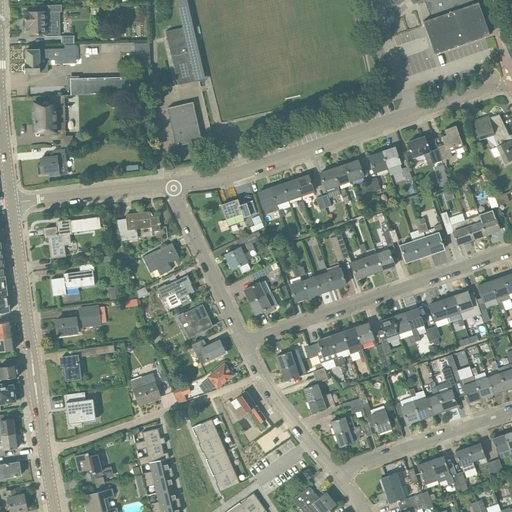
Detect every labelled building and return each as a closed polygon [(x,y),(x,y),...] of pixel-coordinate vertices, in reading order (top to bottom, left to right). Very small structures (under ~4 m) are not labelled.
[(477,0),(392,0),(393,3),(400,0),(409,0),(411,1),(413,5),(418,3),(426,0),(432,18),(423,21),(434,54),(489,35),(477,0)] [(49,6),(49,11),(25,12),(25,27),(29,27),(29,35),(45,34),(45,36),(61,35),(60,12),(62,12),(62,5),(49,6)] [(178,85),(196,81),(183,28),(165,32),(169,47),(171,59),(178,85)] [(61,44),(74,44),(74,36),(61,36),(61,44)] [(136,68),(151,67),(150,43),(134,43),(136,68)] [(40,50),(40,49),(26,50),(26,63),(24,63),(24,64),(22,67),(22,70),(25,73),(40,73),(47,72),(47,61),(76,60),(76,45),(65,46),(65,49),(47,50),(40,50)] [(101,46),(78,45),(78,59),(101,60),(101,46)] [(70,96),(130,94),(130,77),(70,79),(70,96)] [(50,102),(34,103),(35,133),(37,136),(39,136),(40,133),(65,132),(64,96),(50,96),(50,102)] [(199,141),(191,103),(193,102),(168,108),(176,146),(201,141),(201,140),(199,141)] [(505,164),(511,160),(511,139),(511,140),(499,115),(489,118),(488,117),(473,122),(479,140),(493,136),(497,147),(505,164)] [(441,161),(446,160),(452,158),(450,152),(463,148),(456,126),(444,130),(446,136),(442,138),(444,145),(437,147),(438,149),(437,149),(441,161)] [(61,147),(72,147),(72,136),(60,136),(61,147)] [(441,161),(437,149),(430,151),(425,137),(407,143),(412,157),(423,153),(428,166),(441,161)] [(394,148),(382,152),(388,168),(400,164),(394,148)] [(66,165),(65,156),(64,150),(53,151),(54,157),(40,159),(42,174),(49,173),(49,176),(59,175),(58,166),(66,165)] [(388,168),(382,152),(369,156),(375,173),(388,168)] [(345,165),(350,181),(363,177),(358,160),(345,165)] [(443,164),(436,165),(439,181),(446,180),(443,164)] [(339,185),(350,181),(345,165),(333,169),(339,185)] [(406,181),(412,179),(408,167),(401,169),(406,181)] [(327,195),(329,198),(341,194),(340,190),(339,185),(333,169),(320,173),(326,190),(325,190),(327,195)] [(308,175),(295,180),(301,196),(314,192),(308,175)] [(371,179),(375,191),(376,195),(382,193),(376,178),(371,179)] [(375,191),(371,179),(365,182),(369,193),(375,191)] [(283,184),(289,200),(301,196),(295,180),(283,184)] [(270,188),(276,205),(289,200),(283,184),(270,188)] [(276,205),(270,188),(258,193),(265,214),(278,210),(276,205)] [(482,189),(488,207),(497,204),(491,190),(482,189)] [(509,202),(506,193),(496,197),(499,205),(509,202)] [(322,197),(326,208),(331,206),(329,198),(327,195),(322,197)] [(322,197),(316,199),(320,210),(321,210),(325,209),(326,208),(322,197)] [(240,205),(238,199),(221,205),(229,227),(245,221),(244,218),(256,213),(252,201),(240,205)] [(479,216),(485,235),(499,230),(493,211),(479,216)] [(150,217),(149,212),(126,215),(127,220),(116,221),(121,242),(137,240),(136,229),(151,227),(151,232),(161,231),(159,216),(150,217)] [(448,234),(453,232),(457,245),(471,240),(465,221),(451,226),(450,223),(446,212),(440,214),(444,225),(445,227),(448,234)] [(99,215),(70,219),(72,233),(101,229),(99,215)] [(471,240),(485,235),(479,216),(472,218),(465,220),(465,221),(471,240)] [(414,220),(419,234),(423,233),(419,220),(418,218),(414,220)] [(419,220),(423,233),(428,231),(423,218),(419,220)] [(70,243),(69,234),(72,233),(70,219),(57,221),(58,227),(44,229),(45,237),(49,236),(51,257),(65,255),(64,244),(70,243)] [(264,227),(262,222),(250,228),(253,233),(264,227)] [(434,227),(436,234),(425,238),(431,254),(443,249),(441,241),(445,239),(440,225),(434,227)] [(388,232),(392,244),(398,242),(394,230),(388,232)] [(251,269),(247,262),(248,261),(247,261),(251,259),(248,253),(255,249),(252,244),(259,241),(258,239),(258,238),(256,232),(238,240),(241,247),(225,255),(232,269),(239,266),(242,273),(251,269)] [(392,244),(388,232),(383,234),(387,245),(392,244)] [(335,237),(342,255),(343,260),(349,258),(341,235),(335,237)] [(343,260),(342,255),(335,237),(329,239),(338,262),(343,260)] [(413,242),(419,258),(431,254),(425,238),(413,242)] [(419,258),(413,242),(400,246),(406,262),(419,258)] [(159,276),(171,270),(168,264),(179,259),(172,243),(142,258),(150,273),(153,272),(156,278),(159,276)] [(389,250),(376,255),(382,271),(394,266),(389,250)] [(364,259),(369,275),(382,271),(376,255),(364,259)] [(369,275),(364,259),(351,263),(356,279),(369,275)] [(53,296),(66,295),(65,289),(89,286),(95,286),(93,272),(95,271),(94,264),(79,266),(79,272),(63,274),(64,278),(51,280),(53,296)] [(270,265),(249,275),(252,281),(273,271),(271,266),(270,265)] [(340,269),(328,273),(333,289),(346,285),(340,269)] [(315,277),(321,293),(333,289),(328,273),(315,277)] [(511,273),(502,277),(508,293),(511,291),(511,273)] [(194,292),(191,285),(191,284),(187,275),(186,275),(187,276),(166,286),(165,284),(156,289),(157,289),(162,301),(166,300),(170,307),(181,302),(180,299),(194,292)] [(302,282),(300,277),(290,281),(291,285),(290,286),(296,302),(308,297),(303,281),(302,282)] [(308,297),(321,293),(315,277),(303,281),(308,297)] [(501,314),(501,315),(506,314),(505,311),(511,308),(511,305),(507,293),(508,293),(502,277),(490,281),(496,298),(495,298),(501,314)] [(244,291),(249,302),(270,292),(265,282),(260,284),(259,283),(244,291)] [(495,298),(490,282),(477,286),(483,302),(495,298)] [(283,299),(289,298),(285,286),(280,288),(283,299)] [(145,287),(136,291),(138,299),(148,294),(145,287)] [(0,313),(9,312),(6,292),(0,292),(0,313)] [(270,292),(249,302),(255,315),(264,310),(266,314),(275,310),(273,307),(276,305),(271,294),(270,292)] [(467,292),(454,296),(460,312),(461,317),(462,321),(481,314),(480,311),(474,293),(468,295),(467,292)] [(441,300),(447,317),(460,312),(454,296),(441,300)] [(125,308),(138,306),(137,299),(124,301),(125,308)] [(447,317),(441,300),(429,305),(435,321),(447,317)] [(76,327),(100,324),(97,307),(79,309),(80,317),(56,320),(58,335),(77,333),(76,327)] [(204,310),(199,313),(197,308),(188,312),(187,311),(176,316),(180,325),(181,325),(183,329),(193,325),(197,333),(212,326),(204,310)] [(411,329),(412,334),(415,342),(420,340),(416,328),(423,325),(418,309),(405,313),(411,329)] [(486,309),(480,311),(481,314),(483,322),(489,320),(486,309)] [(393,317),(399,333),(411,329),(405,313),(393,317)] [(397,334),(399,333),(393,317),(380,322),(383,331),(378,333),(382,345),(386,356),(391,355),(387,343),(399,339),(397,334)] [(10,322),(0,323),(0,339),(13,338),(10,322)] [(152,340),(157,338),(150,322),(146,324),(148,330),(147,331),(152,340)] [(356,327),(361,344),(373,339),(368,323),(356,327)] [(436,326),(430,328),(434,339),(440,337),(436,326)] [(360,358),(365,357),(361,344),(356,327),(342,332),(348,348),(350,354),(358,352),(360,358)] [(434,339),(430,328),(425,330),(429,341),(434,339)] [(340,351),(348,348),(342,332),(331,336),(336,352),(338,358),(340,365),(345,364),(340,351)] [(318,340),(321,348),(315,350),(320,364),(334,359),(338,358),(336,352),(331,336),(318,340)] [(0,351),(14,350),(13,338),(0,339),(0,351)] [(206,347),(203,340),(192,345),(201,363),(224,352),(219,341),(206,347)] [(114,352),(114,345),(97,347),(98,354),(114,352)] [(317,356),(315,350),(313,345),(307,347),(311,358),(317,356)] [(391,372),(391,371),(386,356),(382,345),(376,346),(380,358),(385,374),(391,372)] [(429,348),(432,356),(438,353),(436,346),(429,348)] [(80,378),(78,357),(77,350),(67,351),(68,357),(61,358),(62,366),(63,372),(66,371),(67,380),(80,378)] [(276,356),(281,369),(300,362),(299,361),(295,350),(276,356)] [(454,383),(460,381),(451,355),(445,357),(449,368),(450,372),(454,383)] [(300,362),(281,369),(285,382),(305,375),(301,362),(300,362)] [(18,377),(16,365),(0,367),(0,376),(0,379),(18,377)] [(217,387),(232,375),(225,365),(209,377),(210,378),(203,382),(209,391),(216,386),(217,387)] [(313,372),(315,378),(326,374),(324,368),(313,372)] [(511,369),(499,374),(505,390),(511,387),(511,369)] [(154,383),(151,374),(129,381),(132,390),(134,390),(139,405),(160,397),(155,382),(154,383)] [(315,378),(317,383),(330,379),(328,374),(326,374),(315,378)] [(487,378),(492,394),(505,390),(499,374),(487,378)] [(460,381),(468,403),(481,398),(475,382),(473,377),(460,381)] [(481,398),(492,394),(487,378),(475,382),(481,398)] [(433,397),(426,399),(432,415),(444,411),(438,395),(433,381),(433,382),(429,383),(431,388),(430,389),(433,397)] [(0,384),(0,411),(1,411),(0,406),(0,404),(7,404),(7,402),(15,401),(13,386),(2,387),(1,384),(0,384)] [(308,402),(322,397),(318,384),(303,389),(308,402)] [(438,395),(444,411),(456,406),(451,390),(438,395)] [(266,419),(246,392),(230,403),(235,410),(241,406),(256,426),(257,426),(258,425),(261,422),(266,419)] [(66,403),(65,403),(68,424),(69,424),(70,427),(82,426),(81,422),(96,421),(93,399),(85,400),(84,393),(65,395),(66,403)] [(330,394),(322,397),(308,402),(312,414),(334,407),(330,394)] [(348,402),(350,408),(361,404),(360,401),(360,400),(359,398),(348,402)] [(432,415),(426,399),(413,403),(419,419),(432,415)] [(404,416),(406,424),(419,419),(413,403),(401,408),(399,403),(394,405),(399,418),(404,416)] [(362,406),(361,404),(350,408),(352,413),(363,409),(362,406)] [(370,410),(368,404),(362,406),(363,409),(366,417),(368,423),(370,428),(376,426),(379,434),(392,428),(385,410),(385,409),(384,409),(379,407),(370,410)] [(0,435),(15,434),(13,419),(4,420),(3,415),(0,415),(0,435)] [(331,422),(335,435),(355,428),(351,416),(345,418),(345,417),(331,422)] [(200,443),(198,444),(199,444),(219,435),(212,419),(191,428),(195,437),(196,436),(200,443)] [(261,422),(258,425),(257,426),(260,431),(265,427),(261,422)] [(362,425),(355,428),(335,435),(339,447),(359,440),(357,435),(365,433),(366,436),(372,434),(370,428),(368,423),(362,425)] [(166,444),(164,437),(160,438),(158,429),(159,429),(159,428),(142,432),(144,441),(134,443),(136,451),(146,448),(161,444),(166,444)] [(17,449),(15,434),(0,435),(0,456),(4,456),(3,450),(17,449)] [(206,460),(226,451),(219,435),(199,444),(202,453),(203,452),(206,459),(205,460),(206,460)] [(258,439),(264,450),(272,445),(265,435),(258,439)] [(509,448),(504,435),(492,439),(496,453),(509,448)] [(472,461),(479,459),(480,464),(487,462),(480,443),(467,447),(472,461)] [(148,456),(138,458),(140,466),(150,463),(149,463),(165,459),(165,460),(169,459),(168,453),(164,453),(161,444),(146,448),(148,456)] [(475,468),(474,466),(472,461),(467,447),(455,452),(460,466),(461,466),(463,472),(475,468)] [(206,460),(207,460),(210,467),(209,467),(213,476),(233,467),(226,451),(206,460)] [(89,457),(88,453),(75,456),(79,472),(91,469),(92,473),(90,474),(93,486),(106,483),(105,478),(113,477),(111,466),(103,468),(100,456),(97,457),(97,455),(89,457)] [(443,456),(430,460),(438,481),(438,482),(446,480),(448,485),(453,483),(457,494),(463,492),(456,474),(450,476),(443,456)] [(173,473),(171,468),(167,469),(165,460),(165,459),(149,463),(150,463),(151,471),(142,474),(143,480),(173,473)] [(493,461),(497,472),(502,471),(502,470),(498,459),(493,461)] [(438,481),(430,460),(418,465),(425,485),(438,481)] [(497,472),(493,461),(487,463),(491,474),(497,472)] [(18,463),(0,465),(0,480),(5,479),(4,478),(14,476),(14,477),(16,476),(21,475),(19,462),(18,462),(18,463)] [(213,476),(214,476),(217,483),(216,483),(220,492),(240,483),(233,467),(213,476)] [(308,479),(313,476),(308,469),(303,472),(308,479)] [(411,482),(417,480),(413,469),(407,471),(411,482)] [(400,486),(401,485),(396,472),(388,475),(380,478),(385,491),(400,486)] [(456,474),(463,492),(467,490),(462,472),(456,474)] [(143,480),(145,487),(155,485),(157,493),(172,489),(170,480),(174,479),(173,473),(143,480)] [(422,493),(406,499),(401,485),(400,486),(385,491),(389,504),(397,501),(399,507),(413,503),(424,499),(422,493)] [(309,487),(292,499),(302,511),(310,511),(314,509),(316,511),(325,511),(335,504),(326,493),(319,499),(309,487)] [(179,498),(175,499),(172,489),(157,493),(159,502),(149,504),(151,511),(180,504),(179,498)] [(8,498),(10,511),(13,511),(27,509),(23,494),(16,496),(14,490),(7,491),(8,495),(4,496),(4,499),(8,498)] [(106,511),(103,498),(112,496),(111,490),(83,497),(86,511),(115,511),(115,509),(106,511)] [(426,505),(431,503),(427,492),(422,493),(424,499),(426,505)] [(246,500),(240,504),(239,503),(245,511),(264,511),(266,511),(253,493),(245,499),(246,500)] [(424,499),(413,503),(399,507),(400,511),(417,511),(426,508),(427,510),(433,508),(431,503),(426,505),(424,499)] [(477,501),(480,511),(485,511),(482,500),(477,501)] [(473,511),(480,511),(477,501),(470,504),(473,511)] [(245,511),(239,503),(231,508),(232,509),(228,511),(245,511)]
